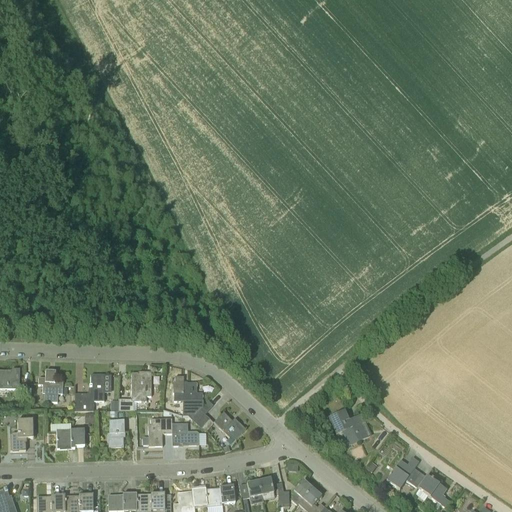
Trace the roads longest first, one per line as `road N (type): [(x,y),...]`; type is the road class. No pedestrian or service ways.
road 1 (residential): [(0,475),(178,470),(270,457),(297,444)]
road 2 (residential): [(276,427),(196,364),(0,348)]
road 3 (residential): [(337,371),(377,413),(505,511)]
road 4 (unclassified): [(337,371),(511,239)]
